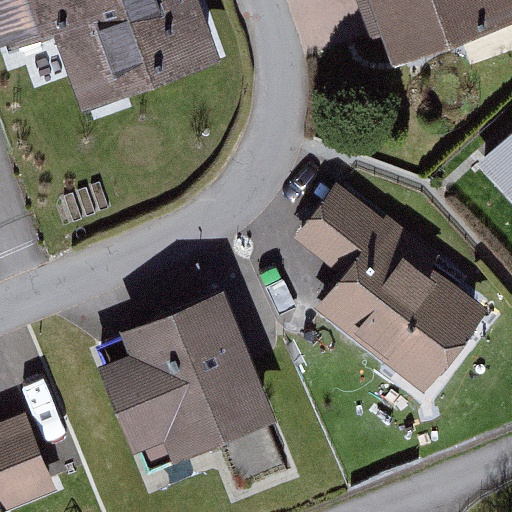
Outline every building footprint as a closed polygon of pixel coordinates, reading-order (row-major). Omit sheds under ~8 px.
[(213,49),(195,0),(0,0),(0,37),(58,17),(86,95),(213,49)] [(511,0),(371,0),(391,56),(511,13),(511,0)] [(511,141),(492,158),(511,180),(511,141)] [(347,275),(321,311),(441,397),(505,308),(446,266),(452,258),(346,182),(303,243),(347,275)] [(242,287),(137,330),(146,351),(115,363),(152,455),(184,442),(191,458),(295,416),(242,287)] [(0,511),(32,511),(67,499),(37,418),(0,431),(0,511)]
